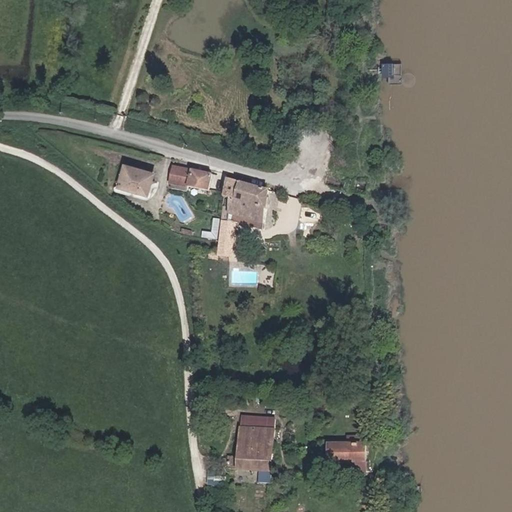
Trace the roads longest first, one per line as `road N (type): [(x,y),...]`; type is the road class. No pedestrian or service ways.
road 1 (track): [(0,148),(41,158),(167,260),(191,329),(205,511)]
road 2 (unclassified): [(304,181),(32,121),(0,122)]
road 3 (unknown): [(120,141),(159,0)]
